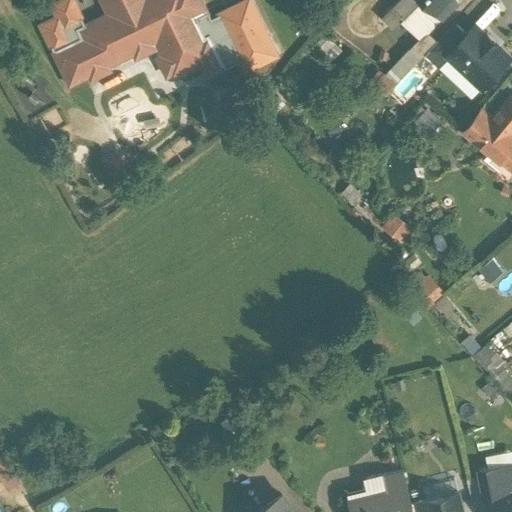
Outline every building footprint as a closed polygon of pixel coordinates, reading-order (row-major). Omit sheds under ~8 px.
[(98,0),(107,17),(85,28),(71,0),(69,0),(51,9),(57,21),(40,29),(53,55),(52,55),(68,89),(86,81),(82,74),(106,62),(109,69),(131,59),(127,52),(156,38),(176,78),(170,81),(171,83),(202,68),(208,80),(225,71),(225,69),(208,36),(204,39),(196,21),(207,16),(199,0),(98,0)] [(419,0),(401,0),(392,10),(404,21),(422,2),(419,0)] [(451,0),(419,0),(422,2),(441,21),(455,6),(450,1),(451,0)] [(422,2),(404,21),(400,24),(419,41),(426,34),(427,35),(441,21),(422,2)] [(207,16),(196,21),(204,39),(208,36),(225,69),(239,62),(242,67),(272,52),(249,4),(211,23),(207,16)] [(436,44),(425,56),(437,68),(448,57),(447,56),(466,36),(454,25),(436,44)] [(466,36),(447,56),(448,57),(482,89),(509,60),(474,27),(466,36)] [(419,41),(409,51),(420,61),(425,56),(436,44),(427,35),(426,34),(419,41)] [(420,61),(409,51),(385,77),(396,86),(420,61)] [(385,77),(374,89),(385,98),(396,86),(385,77)] [(491,118),(473,140),(491,155),(506,138),(511,131),(511,98),(509,96),(491,118)] [(433,134),(441,120),(423,109),(415,123),(433,134)] [(482,110),(464,133),(473,140),(491,118),(482,110)] [(511,142),(506,138),(491,155),(511,171),(511,142)] [(117,160),(106,166),(113,181),(125,175),(117,160)] [(396,214),(383,229),(399,242),(412,227),(396,214)] [(507,376),(488,347),(478,353),(501,387),(509,382),(506,377),(507,376)] [(4,456),(0,458),(0,476),(9,491),(21,483),(4,456)] [(511,465),(479,472),(485,500),(490,499),(490,498),(511,493),(511,465)] [(387,492),(377,494),(378,499),(371,500),(370,495),(369,489),(347,494),(351,511),(412,511),(410,504),(402,471),(383,476),(387,492)] [(511,511),(511,493),(490,498),(490,499),(492,511),(511,511)] [(462,511),(459,498),(443,503),(441,496),(423,500),(426,511),(462,511)] [(291,511),(282,498),(261,511),(291,511)] [(426,511),(423,500),(410,504),(412,511),(426,511)]
